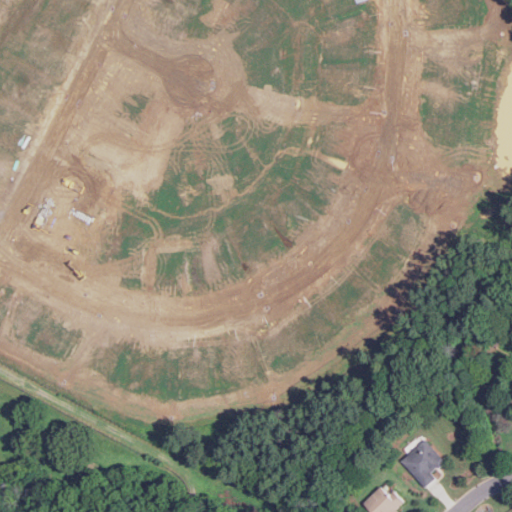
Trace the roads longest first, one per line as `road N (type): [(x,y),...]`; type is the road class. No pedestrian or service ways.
road 1 (residential): [(393,0),(400,42),(374,193),(341,242),(295,283),(237,313),(170,321),(59,293),(0,257)]
road 2 (residential): [(120,0),(0,237)]
